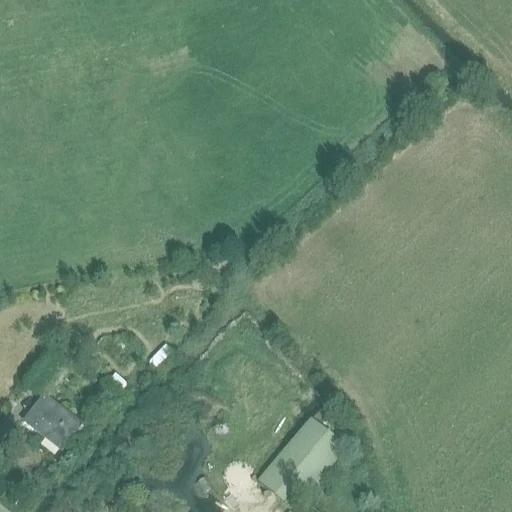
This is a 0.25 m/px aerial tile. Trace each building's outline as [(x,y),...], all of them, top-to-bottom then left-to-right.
[(404,56),(392,66),(402,77),(414,67),(404,56)] [(154,368),(171,349),(163,342),(146,361),(154,368)] [(41,399),(65,367),(53,357),(29,389),(41,399)] [(103,389),(93,399),(107,411),(116,401),(103,389)] [(62,452),(80,428),(45,401),(33,417),(41,423),(34,431),(62,452)] [(312,421),(258,484),(292,511),(296,511),(348,451),(312,421)]
